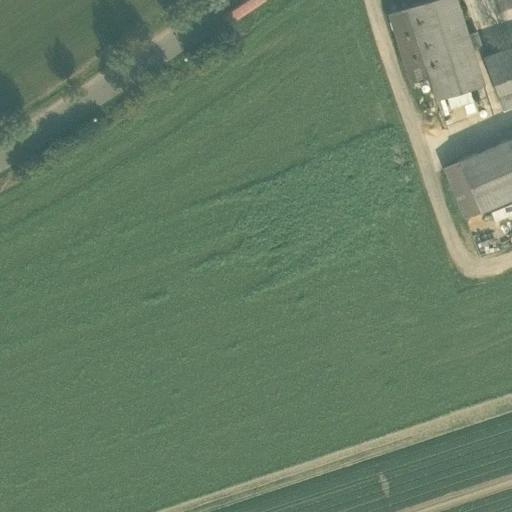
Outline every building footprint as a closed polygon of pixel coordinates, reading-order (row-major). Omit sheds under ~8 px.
[(456,0),(428,0),(406,7),(428,78),(429,81),(477,66),(472,50),(480,48),(476,32),(467,34),(456,0)] [(406,7),(387,13),(410,84),(428,78),(406,7)] [(511,46),(483,57),(502,108),(511,104),(511,46)] [(477,66),(429,81),(435,99),(483,85),(477,66)] [(511,137),(458,160),(480,212),(511,198),(511,137)] [(480,212),(458,160),(443,167),(464,218),(480,212)] [(511,206),(485,218),(499,250),(511,244),(511,206)]
